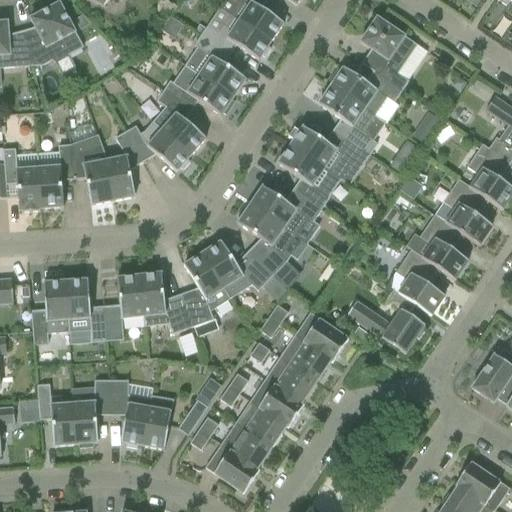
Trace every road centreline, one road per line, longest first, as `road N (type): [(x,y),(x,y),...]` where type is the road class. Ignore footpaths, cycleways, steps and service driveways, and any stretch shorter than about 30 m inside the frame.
road 1 (residential): [(0,248),(141,241),(174,231),(202,207),(344,0)]
road 2 (residential): [(205,511),(157,488),(102,481),(0,488)]
road 3 (residential): [(273,511),(351,402),(424,386)]
road 4 (residential): [(424,386),(511,265)]
road 5 (residential): [(511,71),(403,0)]
